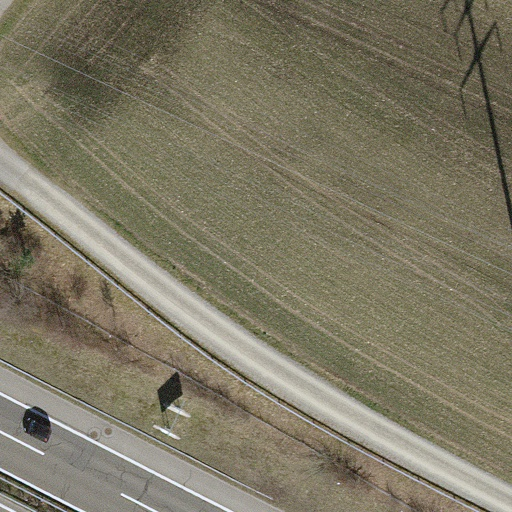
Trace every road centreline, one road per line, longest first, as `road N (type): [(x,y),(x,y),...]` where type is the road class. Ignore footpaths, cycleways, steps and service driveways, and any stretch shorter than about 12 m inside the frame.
road 1 (track): [(0,171),(213,331),(511,502)]
road 2 (motorway): [(156,511),(0,428)]
